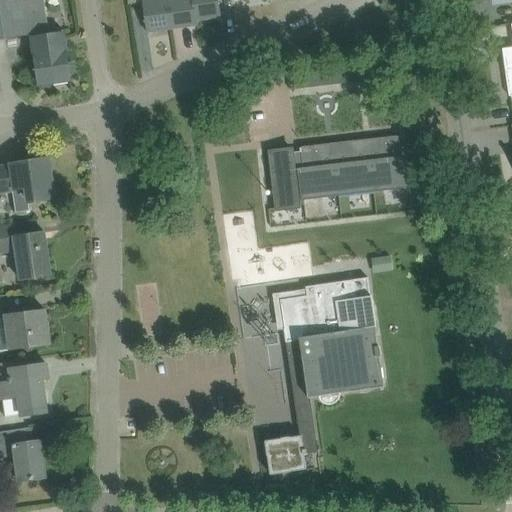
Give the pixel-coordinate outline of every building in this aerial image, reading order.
[(44,0),(0,0),(0,39),(32,35),(39,85),(71,80),(64,30),(49,32),(44,0)] [(142,0),(148,33),(173,29),(168,0),(142,0)] [(168,0),(173,29),(197,25),(197,20),(193,0),(168,0)] [(193,0),(197,20),(221,17),(218,0),(193,0)] [(511,25),(511,47),(503,49),(510,96),(511,95),(511,24),(511,25)] [(386,67),(366,70),(368,80),(387,78),(386,67)] [(366,70),(348,72),(349,83),(368,80),(366,70)] [(348,72),(330,74),(331,85),(349,83),(348,72)] [(327,74),(313,76),(314,87),(331,85),(330,74),(327,74)] [(314,87),(313,76),(289,79),(291,89),(291,90),(314,87)] [(301,148),(303,167),(297,168),(294,147),(269,151),(276,211),(302,208),(301,205),(305,205),(304,199),(410,187),(407,158),(404,158),(403,156),(406,156),(405,151),(403,151),(401,137),(301,148)] [(16,213),(31,211),(29,201),(53,198),(48,160),(24,163),(24,165),(0,168),(0,194),(13,192),(16,213)] [(22,223),(12,224),(0,226),(0,253),(16,251),(20,280),(52,275),(45,232),(24,236),(22,223)] [(373,258),(375,273),(395,271),(392,256),(373,258)] [(285,329),(288,347),(296,407),(311,404),(310,398),(320,396),(321,401),(341,398),(340,393),(384,387),(375,327),(368,278),(306,287),(308,297),(282,300),(286,328),(285,329)] [(243,336),(266,333),(261,283),(237,286),(243,336)] [(4,328),(6,327),(8,350),(30,347),(50,344),(45,310),(26,313),(2,316),(4,328)] [(0,363),(0,397),(2,397),(3,403),(5,417),(21,414),(21,415),(28,415),(47,412),(43,379),(49,378),(47,364),(18,368),(17,361),(0,363)] [(311,404),(296,407),(298,419),(303,418),(306,435),(266,441),(271,474),(307,469),(305,454),(318,452),(311,404)] [(0,457),(15,456),(16,461),(19,481),(46,477),(42,441),(34,442),(32,428),(0,431),(0,457)]
